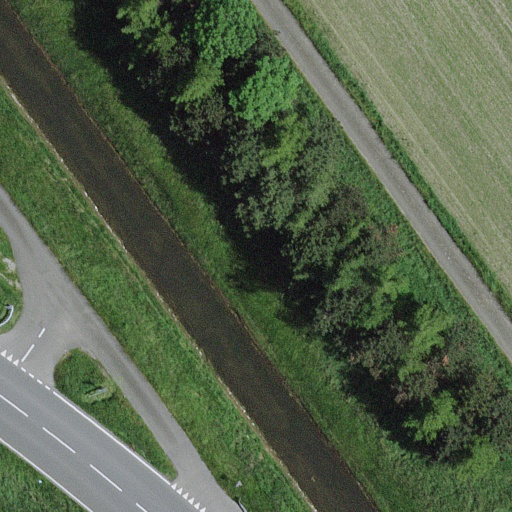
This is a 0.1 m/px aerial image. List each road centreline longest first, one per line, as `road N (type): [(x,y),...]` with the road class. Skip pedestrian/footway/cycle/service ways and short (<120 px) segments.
road 1 (track): [(511,353),(255,0)]
road 2 (tertiary): [(0,397),(138,511)]
